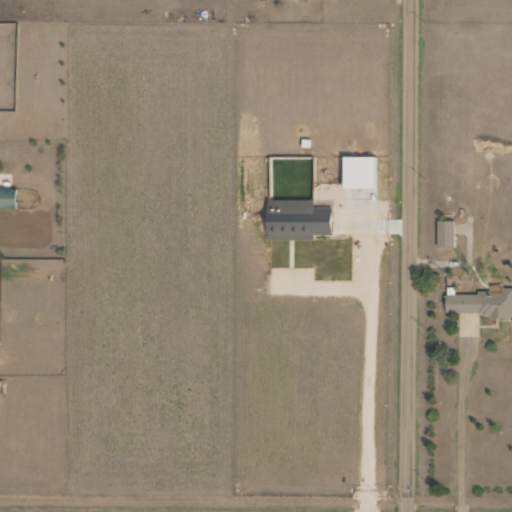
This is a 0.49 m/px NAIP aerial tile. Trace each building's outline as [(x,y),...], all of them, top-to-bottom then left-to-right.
[(343,187),(374,187),(375,156),(343,156),(343,187)] [(15,188),(0,187),(0,206),(15,207),(15,188)] [(313,201),(268,200),(267,239),(313,239),(313,234),(332,234),(332,207),(313,207),(313,201)] [(453,220),(437,221),(437,247),(454,247),(453,220)] [(446,315),(511,314),(511,287),(500,287),(500,292),(454,293),(454,287),(446,287),(446,315)]
